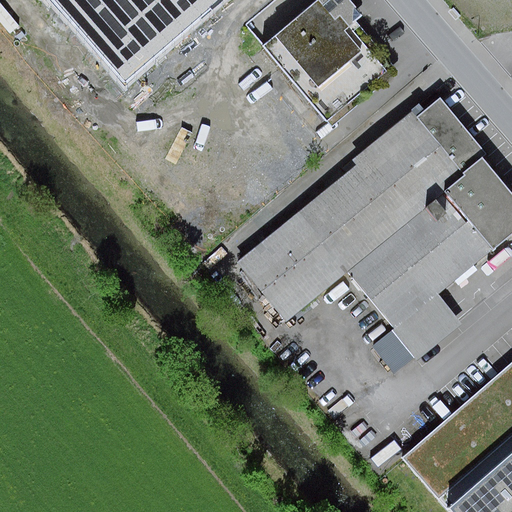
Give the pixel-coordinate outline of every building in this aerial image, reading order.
[(238,0),(43,0),(128,96),(238,0)] [(381,38),(350,0),(315,0),(277,31),(321,85),(381,38)] [(224,71),(174,112),(238,192),(288,151),(224,71)] [(511,222),(511,198),(434,103),(235,265),(285,327),(353,271),(423,357),(472,317),(441,280),(511,222)] [(178,224),(198,248),(239,212),(219,188),(178,224)] [(511,511),(511,446),(442,508),(444,511),(511,511)]
